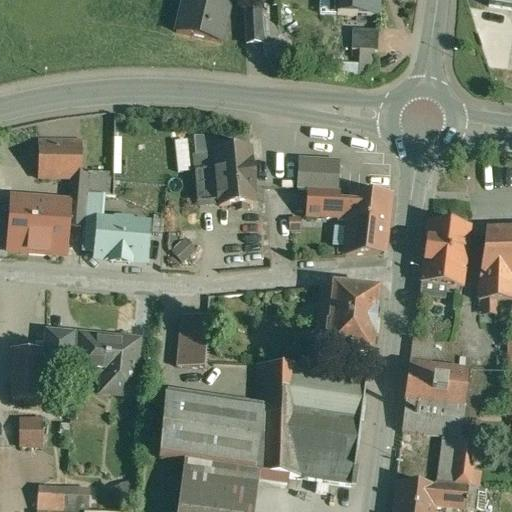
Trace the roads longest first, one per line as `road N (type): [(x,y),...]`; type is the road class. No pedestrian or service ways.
road 1 (residential): [(402,271),(168,287),(0,274)]
road 2 (tertiary): [(0,112),(142,92),(387,116)]
road 3 (secondary): [(402,271),(376,511)]
